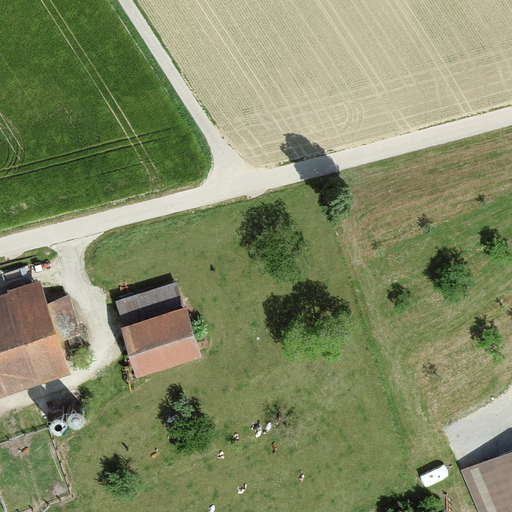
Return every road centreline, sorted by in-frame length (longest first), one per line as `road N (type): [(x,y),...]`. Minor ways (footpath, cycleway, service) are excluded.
road 1 (track): [(0,247),(511,105)]
road 2 (track): [(0,402),(110,362),(75,227)]
road 3 (track): [(128,0),(246,180)]
